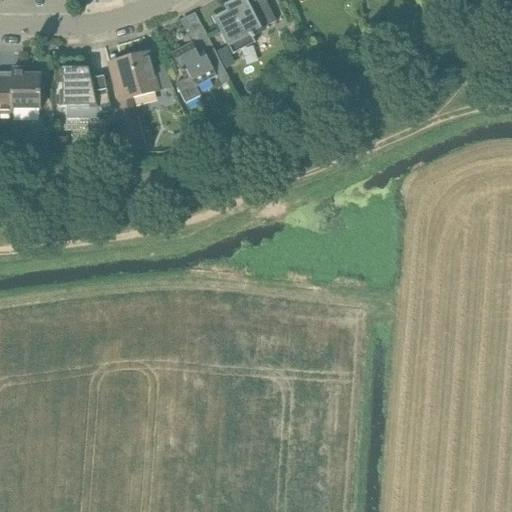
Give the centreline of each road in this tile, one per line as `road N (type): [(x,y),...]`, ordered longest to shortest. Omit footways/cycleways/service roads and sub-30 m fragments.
road 1 (track): [(0,249),(196,226),(446,115),(511,105)]
road 2 (residential): [(0,25),(74,26),(164,0)]
